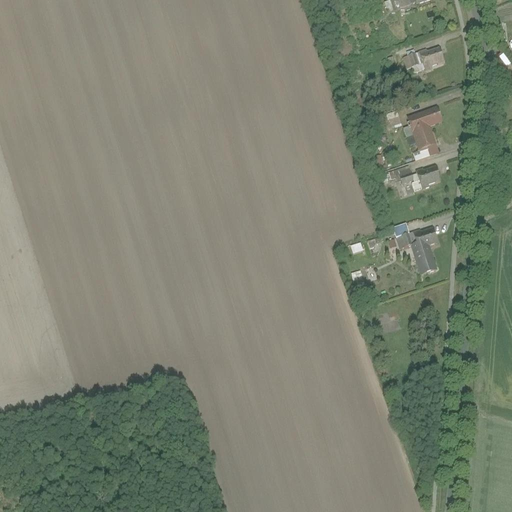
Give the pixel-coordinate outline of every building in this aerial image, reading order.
[(440,48),(421,54),(426,69),(445,63),(440,48)] [(403,71),(409,69),(405,58),(403,54),(397,56),(403,71)] [(417,54),(405,58),(409,69),(420,65),(417,54)] [(437,108),(408,119),(410,126),(414,137),(420,152),(437,146),(431,128),(443,123),(437,108)] [(410,126),(404,128),(408,139),(414,137),(410,126)] [(414,154),(417,161),(440,153),(437,146),(420,152),(414,154)] [(410,166),(390,173),(393,181),(401,178),(413,174),(410,166)] [(436,168),(417,175),(422,189),(441,183),(436,168)] [(413,174),(401,178),(404,186),(415,181),(413,174)] [(394,229),(397,239),(409,235),(406,225),(394,229)] [(434,230),(410,238),(413,246),(423,275),(437,271),(429,247),(439,243),(434,230)] [(409,235),(397,239),(401,250),(413,246),(410,238),(409,235)] [(352,274),(354,283),(364,281),(361,271),(352,274)]
